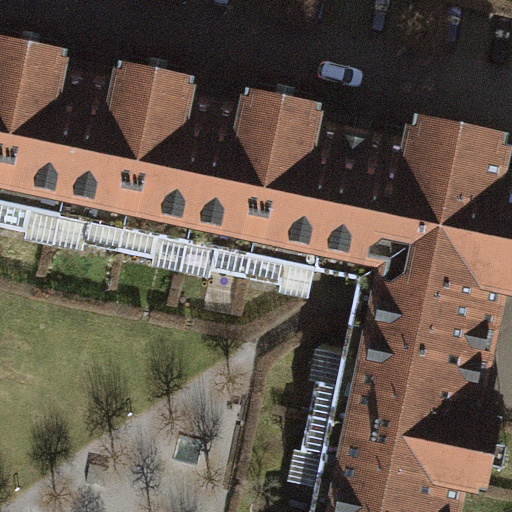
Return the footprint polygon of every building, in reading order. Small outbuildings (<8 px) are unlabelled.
[(32,212),(60,218),(89,82),(60,76),(65,55),(0,41),(0,226),(27,233),(32,212)] [(160,239),(188,244),(216,109),(188,103),(192,82),(122,67),(117,88),(89,82),(60,218),(89,224),(85,245),(155,259),(160,239)] [(323,249),(342,252),(365,140),(315,129),(320,109),(249,94),(244,115),(216,109),(188,244),(216,251),(212,271),(282,286),(287,265),(319,272),(323,249)] [(342,252),(352,254),(380,298),(378,308),(491,331),(500,286),(511,288),(511,170),(500,168),(505,143),(417,124),(411,150),(365,140),(342,252)] [(323,456),(311,511),(452,511),(459,485),(484,490),(490,465),(481,463),(486,442),(494,444),(499,419),(473,413),(491,331),(378,308),(374,327),(351,322),(337,385),(317,381),(302,451),(323,456)]
